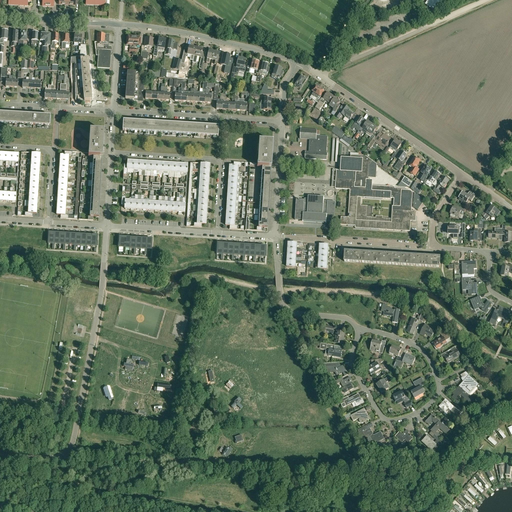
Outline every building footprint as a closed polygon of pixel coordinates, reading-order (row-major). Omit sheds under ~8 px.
[(428,0),(425,4),(435,11),(443,6),(447,0),(428,0)] [(27,32),(26,32),(26,31),(24,31),(24,32),(21,32),(20,37),(20,40),(19,40),(18,49),(23,50),(23,41),(27,41),(27,37),(27,32)] [(108,47),(109,40),(109,35),(97,34),(97,43),(95,43),(96,56),(98,56),(97,68),(109,69),(110,69),(111,47),(108,47)] [(153,47),(153,43),(154,39),(145,38),(144,46),(153,47)] [(164,52),(165,45),(166,40),(159,39),(158,45),(155,45),(153,56),(157,57),(158,51),(164,52)] [(178,44),(174,44),(175,42),(175,41),(168,40),(168,41),(167,46),(167,49),(166,55),(170,55),(171,49),(173,50),(177,50),(178,44)] [(193,61),(196,48),(189,46),(187,54),(191,55),(190,60),(193,61)] [(203,50),(202,50),(203,49),(202,48),(200,48),(199,48),(199,49),(196,48),(193,61),(193,63),(196,63),(198,57),(201,57),(203,50)] [(179,71),(181,63),(183,55),(183,54),(181,54),(181,55),(180,61),(176,60),(173,69),(179,71)] [(225,66),(224,70),(224,73),(230,74),(232,64),(228,63),(230,56),(223,54),(221,65),(225,66)] [(70,66),(89,65),(88,58),(82,59),(82,57),(82,56),(80,57),(71,57),(70,66)] [(234,64),(232,73),(238,74),(239,71),(245,72),(246,67),(244,67),(244,64),(245,59),(238,58),(237,62),(237,65),(236,65),(234,64)] [(256,75),(258,67),(259,62),(255,62),(256,61),(255,61),(253,60),(253,61),(252,61),(251,67),(248,66),(246,72),(256,75)] [(268,64),(267,64),(267,63),(265,63),(264,63),(264,64),(262,63),(261,67),(260,67),(259,74),(262,74),(263,71),(268,73),(269,68),(267,68),(268,64)] [(273,71),(271,78),(274,79),(275,76),(281,77),(284,72),(281,71),(282,69),(275,66),(273,71)] [(126,92),(125,99),(127,99),(133,99),(133,102),(143,102),(143,92),(144,77),(139,77),(140,71),(130,70),(130,73),(127,72),(126,92)] [(300,89),(304,83),(306,79),(301,75),(296,83),(294,86),(296,87),(297,86),(300,89)] [(264,85),(260,95),(265,95),(274,95),(274,91),(267,91),(268,87),(264,85)] [(320,89),(318,88),(319,87),(316,85),(316,86),(315,86),(312,91),(314,92),(310,98),(312,100),(320,89)] [(220,94),(220,97),(220,99),(217,99),(217,95),(218,96),(218,88),(214,88),(214,93),(213,101),(216,101),(216,109),(222,110),(223,94),(220,94)] [(322,89),(321,90),(320,89),(312,100),(315,101),(316,99),(319,100),(324,92),(324,91),(322,89)] [(211,94),(208,94),(208,90),(205,90),(205,103),(211,103),(211,100),(213,101),(214,93),(211,92),(211,94)] [(329,103),(331,101),(334,97),(328,93),(324,99),(322,98),(315,107),(319,110),(326,101),(329,103)] [(225,101),(226,97),(226,95),(223,94),(222,110),(234,110),(234,104),(228,103),(229,101),(225,101)] [(334,116),(338,110),(340,106),(338,105),(340,103),(334,99),(329,106),(334,110),(331,114),(334,116)] [(350,120),(354,114),(349,110),(350,110),(344,105),(336,116),(339,119),(342,114),(350,120)] [(0,112),(0,123),(50,126),(51,116),(0,112)] [(360,126),(361,124),(364,120),(359,116),(351,128),(354,130),(355,128),(358,131),(361,127),(360,126)] [(219,127),(123,120),(122,131),(219,137),(219,127)] [(368,131),(372,125),(368,122),(363,128),(361,127),(358,131),(354,138),(357,139),(362,132),(364,133),(366,130),(368,131)] [(373,134),(377,128),(372,125),(368,131),(366,134),(370,137),(368,141),(370,143),(375,136),(375,135),(373,134)] [(319,130),(317,130),(301,129),(301,127),(301,126),(300,139),(310,140),(309,152),(305,152),(305,161),(305,159),(327,160),(327,161),(327,157),(327,153),(326,153),(328,136),(319,136),(319,130)] [(93,157),(102,158),(104,131),(91,130),(89,153),(89,157),(93,157)] [(386,147),(388,143),(391,139),(384,135),(383,136),(380,134),(377,138),(375,136),(370,143),(366,149),(367,150),(369,148),(370,149),(376,140),(386,147)] [(342,140),(349,145),(353,140),(351,138),(350,139),(344,135),(342,140)] [(257,167),(262,168),(271,168),(273,142),(258,141),(257,167)] [(398,149),(401,145),(395,141),(392,145),(391,145),(389,148),(395,153),(392,157),(395,159),(400,151),(398,149)] [(60,161),(68,162),(69,156),(72,156),(72,152),(64,152),(64,155),(60,155),(60,156),(60,158),(60,161)] [(405,157),(407,155),(402,152),(397,158),(400,160),(394,168),(400,172),(406,163),(403,162),(405,158),(405,157)] [(372,180),(368,180),(368,177),(378,178),(378,166),(372,161),(364,155),(363,156),(351,155),(351,159),(341,158),(341,171),(337,171),(336,184),(333,184),(336,184),(335,189),(350,190),(348,218),(341,217),(341,225),(355,226),(355,228),(405,231),(410,232),(411,221),(415,221),(416,212),(411,212),(412,194),(412,193),(411,192),(410,191),(407,191),(407,189),(395,188),(395,187),(372,186),(372,180)] [(416,168),(418,165),(420,161),(414,157),(409,165),(413,167),(410,173),(415,176),(419,170),(416,168)] [(134,161),(128,161),(127,165),(124,165),(123,175),(127,175),(127,169),(133,170),(134,161)] [(229,172),(238,172),(238,167),(241,167),(241,163),(234,162),(233,166),(229,166),(229,169),(229,172)] [(427,176),(429,173),(431,169),(429,168),(429,167),(427,166),(426,166),(422,173),(424,175),(421,180),(424,183),(428,177),(427,176)] [(437,173),(435,171),(431,178),(430,177),(426,184),(430,187),(432,183),(434,184),(440,175),(439,174),(438,173),(437,173)] [(409,188),(412,182),(404,177),(401,182),(409,188)] [(444,188),(446,185),(449,180),(443,177),(440,181),(438,184),(436,188),(435,188),(433,191),(439,194),(441,191),(438,190),(441,186),(444,188)] [(412,182),(409,188),(413,191),(417,185),(412,182)] [(471,202),(473,199),(475,196),(469,193),(468,196),(463,192),(458,199),(462,202),(461,204),(464,206),(468,201),(471,202)] [(296,200),(295,220),(303,220),(326,222),(334,222),(335,202),(324,201),(324,197),(323,197),(309,196),(308,196),(308,200),(299,200),(298,199),(298,200),(296,200)] [(417,205),(415,208),(417,210),(425,199),(420,196),(415,203),(417,205)] [(131,209),(131,201),(125,200),(126,197),(122,197),(121,205),(125,205),(125,209),(131,209)] [(500,213),(491,206),(489,210),(486,208),(482,215),(484,216),(484,217),(486,220),(489,217),(490,216),(492,218),(494,215),(497,217),(500,213)] [(37,211),(37,208),(28,207),(28,213),(25,213),(25,216),(32,217),(33,213),(37,214),(37,213),(37,211)] [(458,210),(453,207),(450,214),(451,214),(450,216),(450,217),(454,218),(455,218),(455,216),(458,217),(460,214),(462,215),(463,215),(465,209),(459,207),(458,210)] [(65,215),(65,209),(57,209),(57,215),(61,215),(60,219),(68,219),(68,215),(65,215)] [(99,212),(98,212),(90,211),(90,217),(88,217),(88,220),(93,221),(93,217),(99,218),(99,212)] [(194,227),(201,228),(202,224),(206,224),(206,221),(206,218),(195,218),(197,218),(197,224),(194,224),(194,227)] [(234,226),(234,220),(226,219),(226,226),(230,226),(229,229),(237,230),(237,226),(234,226)] [(267,228),(268,222),(258,221),(258,227),(257,227),(256,231),(262,231),(261,231),(261,228),(267,228)] [(453,238),(457,239),(458,235),(458,232),(460,232),(460,228),(461,228),(461,225),(455,224),(455,227),(450,227),(449,227),(449,234),(451,234),(454,234),(453,238)] [(505,233),(505,229),(506,225),(502,225),(502,229),(502,235),(505,235),(505,243),(511,243),(511,233),(505,233)] [(481,230),(478,230),(478,229),(474,229),(474,233),(471,233),(470,242),(477,242),(478,236),(481,236),(481,230)] [(502,229),(499,229),(495,229),(495,232),(489,232),(489,234),(487,234),(486,238),(488,238),(499,239),(499,235),(502,235),(502,229)] [(345,251),(344,262),(360,263),(361,252),(345,251)] [(361,252),(360,263),(376,264),(377,253),(361,252)] [(377,253),(376,264),(392,265),(393,254),(377,253)] [(393,254),(392,265),(408,266),(409,255),(393,254)] [(409,255),(408,266),(424,267),(424,256),(409,255)] [(424,256),(424,267),(440,268),(440,257),(424,256)] [(461,262),(462,270),(462,275),(468,274),(468,276),(474,276),(474,269),(476,269),(476,261),(461,262)] [(511,265),(506,264),(506,268),(502,267),(501,276),(508,277),(508,272),(511,273),(511,265)] [(478,294),(477,283),(471,284),(471,278),(462,279),(463,295),(478,294)] [(483,304),(479,296),(470,300),(474,310),(481,307),(483,309),(482,310),(486,313),(492,304),(488,301),(485,306),(483,304)] [(395,311),(392,310),(392,309),(386,308),(387,305),(382,304),(380,312),(384,312),(383,315),(394,317),(393,323),(397,324),(400,310),(395,309),(395,311)] [(509,319),(511,312),(500,307),(498,311),(495,309),(489,323),(494,325),(498,316),(504,319),(502,325),(504,326),(508,319),(509,319)] [(419,321),(412,319),(407,332),(413,335),(419,321)] [(430,327),(425,325),(420,334),(424,336),(425,335),(431,338),(434,332),(429,329),(430,327)] [(334,328),(324,327),(323,334),(333,335),(334,328)] [(337,331),(334,343),(343,345),(345,333),(337,331)] [(441,334),(442,337),(432,343),(432,344),(434,346),(433,346),(434,346),(436,350),(447,343),(445,341),(450,338),(445,331),(441,334)] [(381,343),(373,341),(370,350),(379,352),(379,353),(382,354),(384,347),(381,346),(381,343)] [(327,350),(327,348),(329,349),(328,356),(341,358),(342,351),(331,349),(331,345),(321,344),(320,349),(327,350)] [(400,361),(405,349),(402,348),(401,350),(392,346),(389,353),(397,357),(395,362),(399,363),(400,361)] [(400,361),(403,363),(412,366),(415,359),(406,355),(408,351),(405,349),(400,361)] [(450,350),(448,352),(441,355),(443,358),(445,357),(448,363),(460,356),(456,350),(452,353),(450,350)] [(169,357),(159,360),(161,365),(170,362),(169,357)] [(382,365),(381,363),(384,361),(381,359),(371,360),(372,366),(367,369),(371,375),(381,369),(379,367),(382,365)] [(340,366),(339,366),(339,363),(317,364),(323,375),(325,374),(331,373),(331,372),(337,371),(339,375),(343,373),(345,377),(348,375),(346,371),(343,365),(341,367),(340,366)] [(146,367),(140,374),(144,378),(150,371),(146,367)] [(214,369),(201,375),(204,380),(217,374),(214,369)] [(483,389),(479,385),(469,376),(468,375),(462,378),(464,381),(459,387),(467,394),(469,396),(477,387),(481,391),(483,389)] [(342,378),(333,383),(334,386),(340,382),(343,388),(343,389),(345,393),(346,393),(347,392),(354,389),(350,382),(350,381),(351,381),(350,377),(344,380),(342,378)] [(424,385),(422,378),(413,383),(415,386),(417,389),(411,392),(415,399),(425,393),(421,387),(424,385)] [(225,379),(219,385),(225,390),(230,383),(225,379)] [(377,385),(382,393),(389,389),(385,383),(389,381),(387,379),(377,385)] [(157,384),(154,388),(162,394),(165,390),(157,384)] [(473,399),(469,396),(467,394),(459,387),(452,394),(454,395),(452,397),(456,401),(459,399),(458,398),(460,395),(469,403),(473,399)] [(413,405),(411,401),(407,395),(405,397),(402,391),(393,396),(396,402),(402,398),(405,404),(405,405),(407,408),(413,405)] [(362,399),(361,399),(358,394),(349,399),(348,397),(339,401),(343,408),(354,402),(357,407),(360,405),(359,405),(364,403),(362,399)] [(230,397),(229,398),(237,407),(240,404),(232,395),(230,397)] [(152,400),(148,404),(157,412),(161,409),(152,400)] [(439,407),(440,408),(439,410),(443,414),(448,408),(455,415),(457,413),(459,416),(463,411),(457,406),(455,408),(446,400),(439,407)] [(361,424),(363,423),(370,419),(365,409),(350,416),(353,421),(359,418),(360,420),(359,421),(361,424)] [(430,431),(434,435),(437,437),(439,435),(436,431),(439,427),(446,433),(449,430),(450,431),(451,429),(443,421),(441,423),(431,414),(425,422),(428,424),(432,419),(437,423),(430,431)] [(372,423),(358,431),(361,438),(365,436),(368,443),(372,441),(370,437),(371,436),(371,435),(373,434),(370,429),(374,427),(372,423)] [(403,443),(405,441),(408,443),(413,438),(408,433),(409,432),(407,430),(403,434),(400,432),(395,437),(397,438),(403,443)] [(372,441),(368,443),(371,447),(375,448),(376,448),(379,446),(377,443),(384,439),(381,432),(374,435),(373,434),(371,435),(371,436),(370,437),(372,441)] [(233,434),(226,440),(232,447),(239,441),(233,434)] [(443,442),(437,437),(434,435),(432,437),(437,441),(434,444),(431,441),(432,441),(427,436),(422,442),(431,451),(434,447),(436,449),(440,445),(443,442)] [(223,446),(220,449),(227,457),(230,453),(223,446)]
